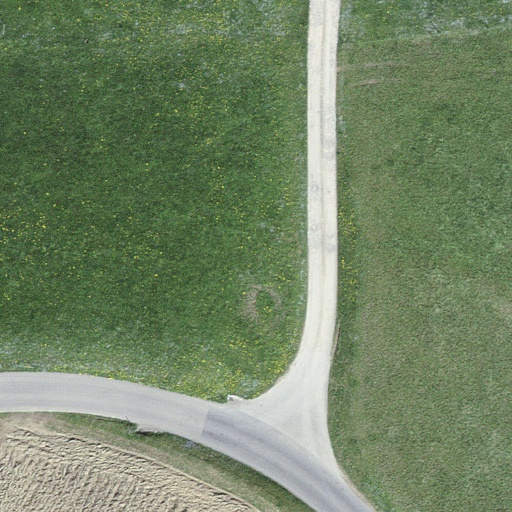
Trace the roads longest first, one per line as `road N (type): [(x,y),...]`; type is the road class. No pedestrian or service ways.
road 1 (track): [(305,470),(328,0)]
road 2 (unclassified): [(347,511),(305,470),(227,424),(136,394),(0,390)]
